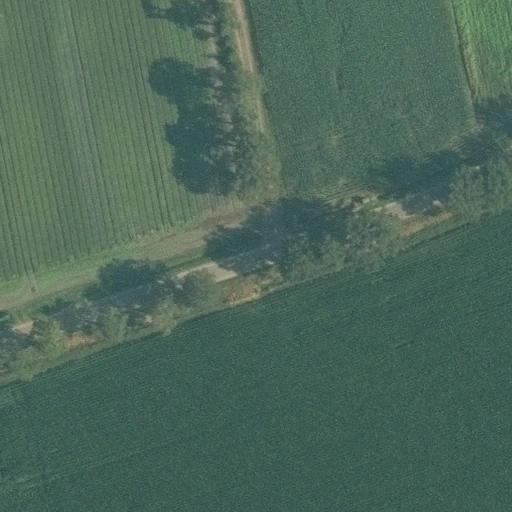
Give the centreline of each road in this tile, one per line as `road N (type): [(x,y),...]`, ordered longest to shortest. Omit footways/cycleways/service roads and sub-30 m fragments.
road 1 (unclassified): [(0,347),(417,215),(511,167)]
road 2 (track): [(264,261),(213,0)]
